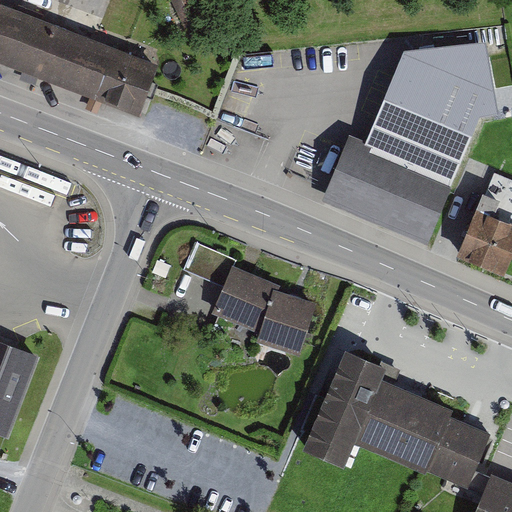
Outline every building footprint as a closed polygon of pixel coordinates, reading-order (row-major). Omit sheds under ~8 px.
[(0,61),(139,113),(157,65),(0,5),(0,61)] [(488,50),(403,57),(365,147),(348,140),(327,195),(429,238),(479,110),(497,107),(488,50)] [(209,121),(184,112),(178,127),(204,136),(209,121)] [(511,179),(496,174),(460,255),(504,274),(511,255),(511,179)] [(236,260),(196,244),(185,270),(204,278),(224,287),(233,267),(236,260)] [(281,286),(233,267),(214,312),(263,330),(260,341),(298,355),(315,304),(297,298),(279,292),(281,286)] [(0,430),(9,433),(40,351),(0,336),(0,430)] [(406,371),(359,351),(317,450),(361,469),(369,450),(434,477),(437,470),(479,488),(501,437),(462,421),(465,412),(400,385),(406,371)] [(511,511),(511,481),(501,477),(485,511),(511,511)]
